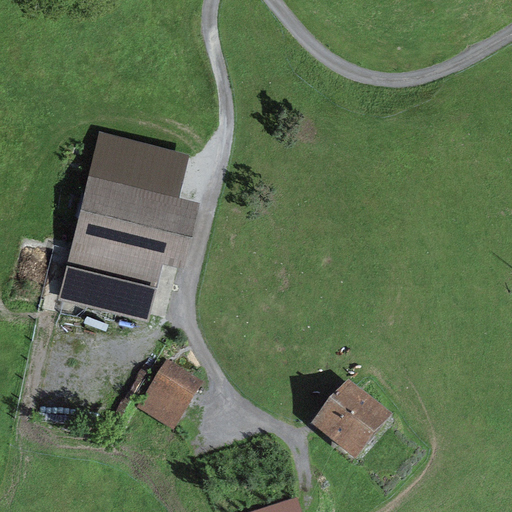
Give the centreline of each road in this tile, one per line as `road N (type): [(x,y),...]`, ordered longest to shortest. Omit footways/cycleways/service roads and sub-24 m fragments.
road 1 (track): [(210,0),(224,123),(186,306),(210,367),(247,411),(293,438),(304,478)]
road 2 (track): [(273,0),(338,66),(392,80),(448,67),(511,32)]
